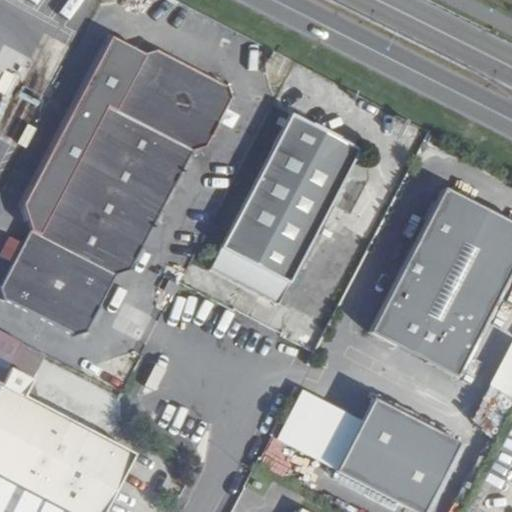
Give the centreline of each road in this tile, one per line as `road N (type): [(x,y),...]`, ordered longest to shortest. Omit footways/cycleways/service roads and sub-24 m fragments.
road 1 (secondary): [(270,0),(511,120)]
road 2 (unclassified): [(511,65),(383,0)]
road 3 (unclassified): [(248,404),(195,511)]
